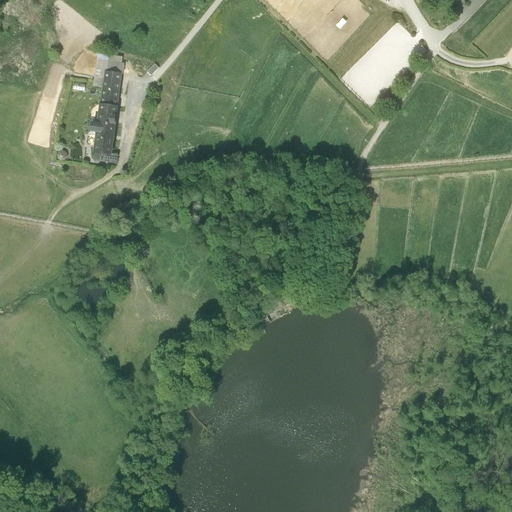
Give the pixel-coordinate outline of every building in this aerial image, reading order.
[(107,73),(102,105),(115,107),(120,75),(114,74),(107,73)] [(100,105),(96,127),(114,129),(117,107),(115,107),(102,105),(100,105)] [(110,156),(114,129),(96,127),(90,126),(89,134),(96,135),(93,153),(95,153),(110,156)] [(117,157),(110,156),(95,153),(94,161),(116,164),(117,157)] [(259,316),(247,324),(252,332),(265,324),(259,316)]
